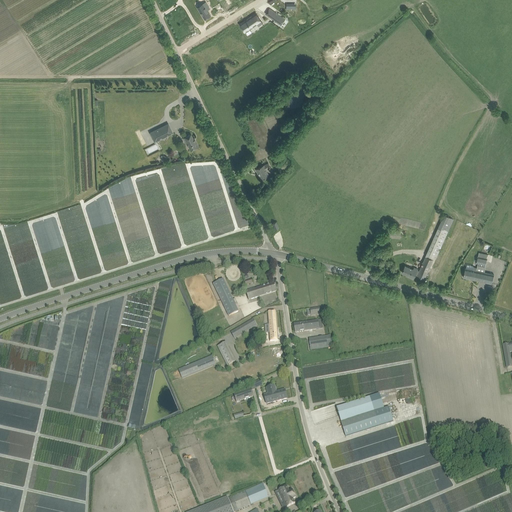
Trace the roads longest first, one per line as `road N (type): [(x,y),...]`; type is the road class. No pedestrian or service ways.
road 1 (tertiary): [(0,319),(196,255),(273,254)]
road 2 (unclassified): [(273,254),(151,0)]
road 3 (unclassified): [(339,511),(304,420),(273,254)]
road 4 (tertiary): [(511,317),(273,254)]
road 5 (track): [(424,293),(460,221),(446,190),(494,101)]
